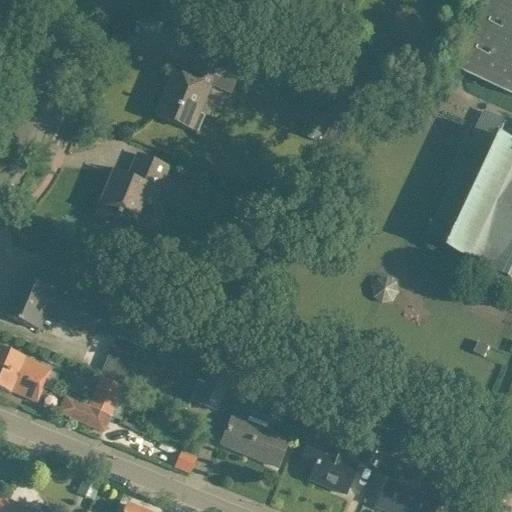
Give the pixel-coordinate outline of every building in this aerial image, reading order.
[(300,0),(307,2),(299,21),(319,30),(327,11),(338,16),(344,0),(300,0)] [(511,0),(491,0),(458,71),(511,96),(511,0)] [(172,75),(155,118),(174,125),(190,132),(191,131),(197,134),(202,121),(196,119),(198,115),(210,86),(230,95),(233,88),(241,69),(219,60),(201,53),(189,82),(184,80),(172,75)] [(300,136),(317,144),(321,134),(325,135),(332,119),(315,111),(314,113),(306,120),(300,136)] [(468,258),(486,266),(487,264),(492,266),(491,269),(492,269),(493,266),(511,275),(510,277),(511,278),(511,277),(511,273),(507,271),(511,261),(511,129),(505,126),(507,122),(485,112),(475,133),(428,233),(443,240),(444,238),(450,241),(448,245),(469,255),(468,258)] [(95,216),(114,224),(116,225),(119,219),(134,225),(143,205),(150,208),(167,169),(137,156),(127,179),(114,173),(95,216)] [(257,216),(276,224),(284,205),(265,197),(257,216)] [(6,318),(25,326),(37,331),(45,313),(92,333),(93,331),(114,340),(149,355),(160,327),(126,313),(129,306),(30,265),(24,281),(23,280),(6,318)] [(376,281),(371,289),(373,298),(381,304),(390,302),(396,294),(394,284),(386,279),(376,281)] [(474,353),(485,358),(490,347),(479,342),(474,353)] [(108,355),(131,365),(136,353),(113,343),(108,355)] [(0,349),(0,369),(42,387),(53,392),(59,377),(48,372),(33,366),(32,369),(21,365),(23,359),(0,349)] [(198,404),(216,412),(233,371),(215,363),(198,404)] [(42,387),(0,369),(0,389),(9,393),(11,388),(22,392),(21,396),(36,402),(42,387)] [(101,377),(88,407),(110,417),(119,421),(126,403),(119,401),(125,388),(122,387),(117,385),(101,377)] [(306,389),(305,392),(306,395),(309,397),(312,395),(314,392),(313,389),(309,387),(306,389)] [(110,417),(88,407),(66,397),(59,412),(103,432),(110,417)] [(317,405),(315,410),(317,416),(323,418),(328,415),(330,410),(328,405),(322,403),(317,405)] [(222,429),(220,435),(221,437),(224,439),(221,445),(275,468),(283,449),(286,442),(265,433),(270,422),(251,414),(246,425),(232,419),(229,427),(228,429),(225,428),(222,429)] [(385,446),(391,431),(376,425),(373,433),(369,431),(357,462),(375,469),(385,446)] [(392,429),(391,431),(385,446),(396,450),(403,434),(392,429)] [(322,453),(307,447),(299,465),(313,471),(309,481),(344,495),(352,477),(355,467),(342,462),(346,454),(332,449),(327,460),(320,457),(322,453)] [(181,454),(175,469),(190,476),(196,461),(181,454)] [(387,482),(385,489),(377,507),(388,511),(433,511),(437,503),(450,508),(459,485),(427,472),(418,495),(387,482)] [(76,495),(92,502),(99,488),(82,480),(76,495)] [(0,511),(29,511),(0,500),(0,511)]
